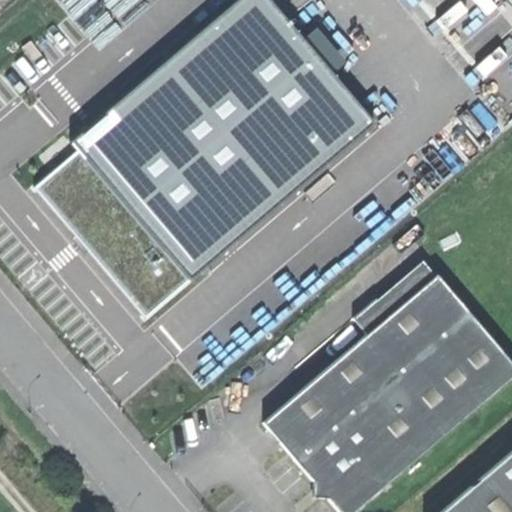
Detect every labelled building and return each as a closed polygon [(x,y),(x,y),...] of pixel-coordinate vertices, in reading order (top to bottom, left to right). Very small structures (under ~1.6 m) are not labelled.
[(244,0),(78,144),(83,149),(35,190),(83,246),(146,317),(378,116),(277,0),(244,0)] [(422,258),(375,297),(388,313),(435,273),(422,258)] [(305,472),(338,511),(351,511),(511,376),(511,364),(435,273),(388,313),(366,332),(261,420),(305,472)] [(352,316),(366,332),(388,313),(375,297),(352,316)] [(511,511),(511,448),(437,511),(511,511)]
